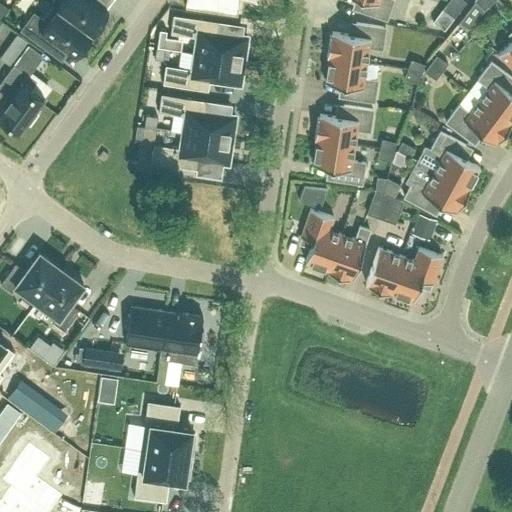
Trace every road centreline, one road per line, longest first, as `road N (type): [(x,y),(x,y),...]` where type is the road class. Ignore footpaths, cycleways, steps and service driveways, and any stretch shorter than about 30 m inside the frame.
road 1 (residential): [(254,278),(298,0)]
road 2 (residential): [(254,278),(115,254),(26,193)]
road 3 (residential): [(221,511),(254,278)]
road 4 (residential): [(25,178),(157,0)]
road 5 (residential): [(254,278),(440,340)]
road 6 (residential): [(440,340),(471,248),(511,172)]
road 7 (unclassified): [(455,511),(510,364)]
